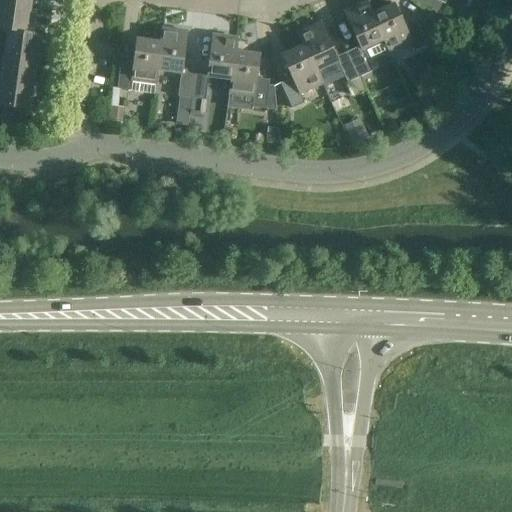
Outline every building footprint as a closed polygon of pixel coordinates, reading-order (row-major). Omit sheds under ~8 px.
[(0,0),(0,3),(31,8),(31,0),(0,0)] [(384,40),(372,14),(366,1),(344,12),(360,46),(348,52),(363,84),(362,83),(373,78),(370,72),(372,71),(369,63),(374,61),(377,53),(373,45),(383,40),(384,40)] [(0,30),(7,31),(7,30),(27,33),(31,8),(0,3),(0,30)] [(393,4),(372,14),(384,40),(383,40),(389,53),(411,42),(415,51),(427,45),(416,20),(404,26),(393,4)] [(422,24),(431,43),(441,39),(448,28),(429,14),(422,24)] [(320,23),(298,33),(322,84),(316,71),(337,61),(350,90),(363,84),(348,52),(336,58),(320,23)] [(177,96),(179,97),(178,108),(189,110),(189,106),(190,106),(195,71),(181,69),(186,31),(162,28),(160,42),(157,70),(158,70),(180,73),(177,96)] [(7,30),(7,31),(4,55),(36,59),(39,34),(27,33),(7,30)] [(300,94),(322,84),(298,33),(297,33),(303,46),(282,56),(292,78),(280,83),(289,102),(292,108),(304,102),(300,94)] [(195,71),(190,106),(204,108),(208,77),(231,80),(235,52),(237,38),(213,35),(208,73),(195,71)] [(157,70),(160,42),(137,39),(134,63),(120,61),(117,89),(131,91),(141,92),(142,83),(156,84),(158,70),(157,70)] [(458,42),(455,48),(456,57),(461,61),(468,60),(472,54),(470,45),(465,41),(458,42)] [(235,52),(231,80),(229,94),(253,97),(252,106),(266,108),(269,81),(256,79),(259,55),(235,52)] [(4,55),(1,80),(33,84),(36,59),(4,55)] [(1,80),(0,84),(0,106),(29,110),(33,84),(1,80)] [(370,141),(360,118),(343,126),(353,148),(370,141)] [(389,134),(398,129),(395,123),(389,121),(384,124),(389,134)] [(267,127),(266,139),(273,140),(279,141),(278,128),(267,127)] [(402,479),(375,475),(374,483),(401,487),(402,479)]
